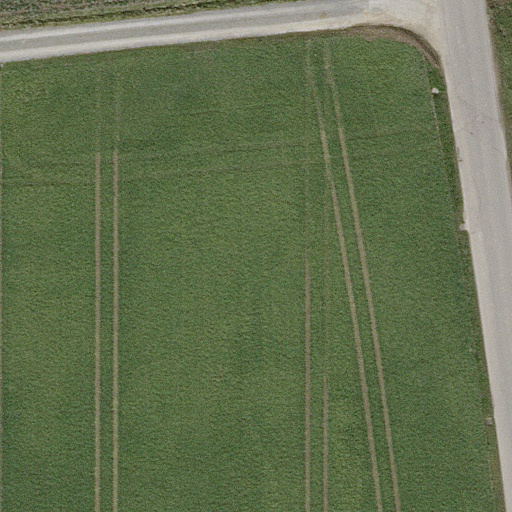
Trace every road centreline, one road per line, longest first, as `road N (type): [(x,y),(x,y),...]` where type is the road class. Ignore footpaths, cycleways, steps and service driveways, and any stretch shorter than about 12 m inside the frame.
road 1 (tertiary): [(511,366),(464,0)]
road 2 (track): [(363,0),(99,15),(0,29)]
